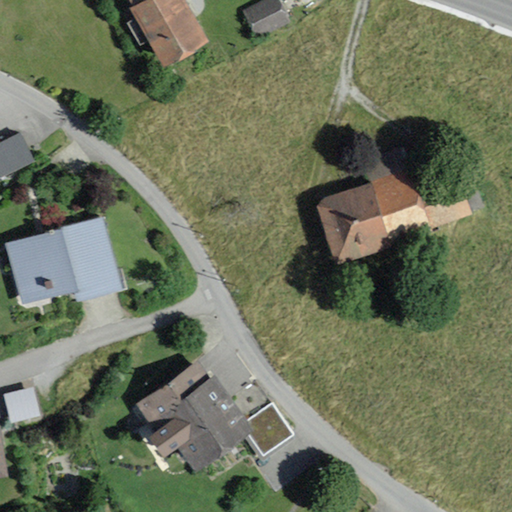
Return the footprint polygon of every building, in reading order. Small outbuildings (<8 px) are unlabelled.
[(211,39),(187,0),(133,0),(135,3),(132,5),(168,65),(211,39)] [(288,20),(275,0),(259,0),(241,11),(257,38),(288,20)] [(0,145),(0,181),(33,164),(19,136),(0,145)] [(429,200),(409,147),(365,163),(373,184),(321,203),(344,264),(481,214),(470,184),(429,200)] [(120,291),(99,217),(3,245),(20,306),(73,291),(76,303),(120,291)] [(208,381),(194,361),(134,403),(169,454),(183,445),(201,471),(241,443),(251,458),(286,434),(265,405),(247,418),(216,375),(208,381)] [(35,383),(6,390),(13,418),(42,411),(35,383)]
